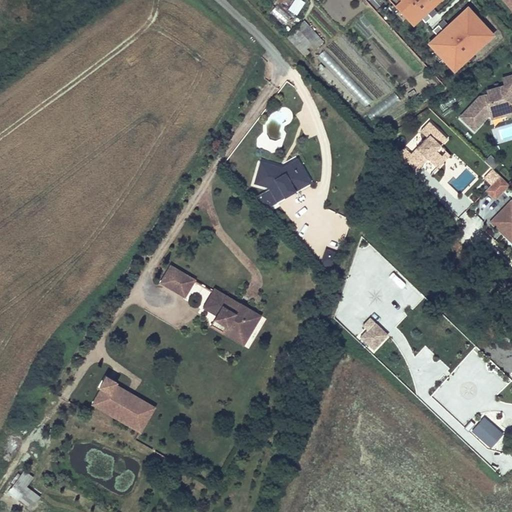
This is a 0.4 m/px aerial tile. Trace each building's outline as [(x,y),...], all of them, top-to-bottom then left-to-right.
[(303,0),(292,0),(287,8),(296,14),(305,1),(303,0)] [(442,0),(386,0),(413,27),(442,0)] [(511,0),(501,0),(511,12),(511,0)] [(276,6),(272,11),(286,21),(290,16),(276,6)] [(469,7),(428,44),(455,74),(497,36),(469,7)] [(393,26),(401,36),(410,29),(401,18),(399,20),(388,8),(381,15),(391,27),(393,26)] [(296,28),(287,37),(302,53),(313,43),(317,47),(323,40),(310,26),(302,34),(296,28)] [(504,85),(511,82),(511,74),(502,78),(504,85)] [(480,96),(460,116),(474,130),(490,114),(505,110),(507,114),(511,112),(511,100),(510,95),(511,94),(511,82),(504,85),(487,90),(488,94),(480,96)] [(354,96),(367,105),(371,98),(359,90),(354,96)] [(393,93),(381,102),(384,106),(396,98),(393,93)] [(505,110),(490,114),(492,118),(507,114),(505,110)] [(445,135),(427,118),(418,127),(424,134),(409,150),(402,144),(396,150),(414,167),(425,156),(432,163),(441,154),(434,147),(445,135)] [(441,154),(432,163),(435,165),(443,156),(441,154)] [(493,168),(499,161),(490,154),(484,161),(493,168)] [(259,160),(251,184),(258,186),(264,168),(278,172),(279,176),(295,168),(304,184),(309,182),(300,165),(296,158),(280,166),(259,160)] [(264,168),(258,186),(270,190),(275,199),(304,184),(295,168),(279,176),(278,172),(264,168)] [(492,185),(500,176),(493,168),(484,177),(492,185)] [(492,185),(486,190),(494,197),(499,191),(501,193),(509,184),(500,176),(492,185)] [(511,203),(510,201),(503,208),(504,210),(497,217),(495,216),(488,223),(497,231),(499,229),(506,236),(511,236),(511,203)] [(350,221),(334,213),(328,226),(336,230),(337,228),(345,232),(350,221)] [(499,229),(497,231),(510,244),(511,241),(511,236),(506,236),(499,229)] [(319,263),(333,268),(339,252),(326,247),(319,263)] [(182,272),(168,265),(160,283),(175,289),(182,272)] [(193,277),(182,272),(175,289),(185,294),(193,277)] [(214,283),(213,286),(205,302),(220,310),(218,314),(249,330),(257,314),(247,309),(251,302),(214,283)] [(261,307),(251,302),(247,309),(257,314),(261,307)] [(246,335),(249,330),(218,314),(215,319),(246,335)] [(371,347),(385,332),(372,319),(358,334),(371,347)] [(107,377),(106,378),(100,388),(103,389),(96,401),(139,426),(152,404),(118,385),(118,384),(107,377)] [(472,431),(490,447),(502,434),(483,418),(472,431)] [(24,470),(8,493),(31,509),(41,495),(27,486),(33,476),(24,470)]
